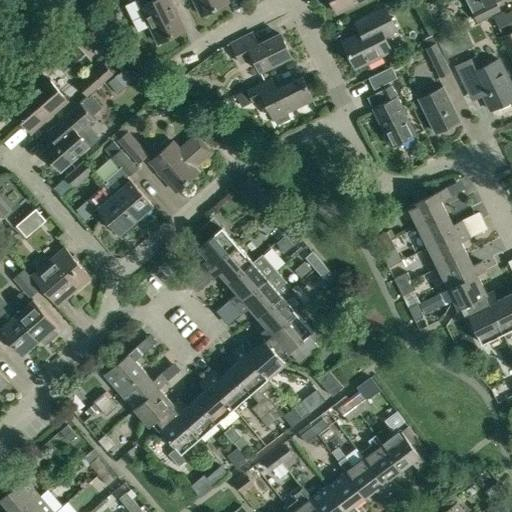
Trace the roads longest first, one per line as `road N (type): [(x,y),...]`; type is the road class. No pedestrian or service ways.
road 1 (residential): [(511,238),(470,154),(383,196),(341,114)]
road 2 (residential): [(115,276),(243,167),(341,114)]
road 3 (residential): [(0,431),(94,337),(107,306)]
road 4 (residential): [(115,276),(13,155)]
road 5 (residential): [(153,318),(182,293),(224,341),(195,367)]
road 6 (residential): [(341,114),(347,111),(294,0)]
road 7 (residential): [(286,0),(182,62)]
